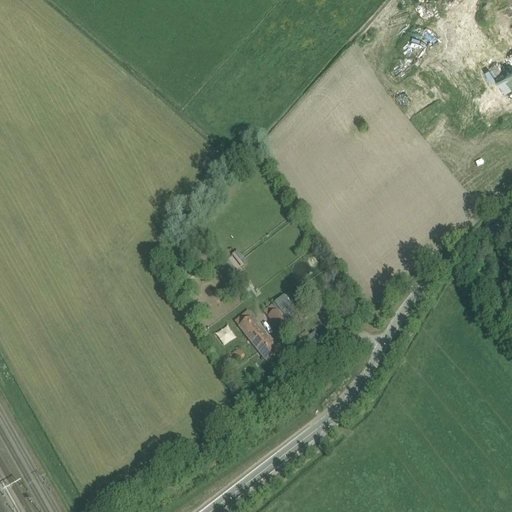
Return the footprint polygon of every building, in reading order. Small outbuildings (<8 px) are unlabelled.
[(511,86),(511,45),(480,4),(453,24),(461,34),(457,37),(465,48),(469,45),(505,92),(511,86)] [(475,72),(474,74),(459,53),(442,67),(436,58),(425,67),(446,95),(450,91),(464,110),(470,118),(496,99),(475,72)] [(289,327),(278,313),(275,308),(266,315),(280,334),(289,327)] [(273,344),(255,321),(251,315),(237,326),(242,332),(266,362),(278,353),(272,346),(273,344)] [(236,365),(245,358),(239,350),(230,357),(236,365)]
